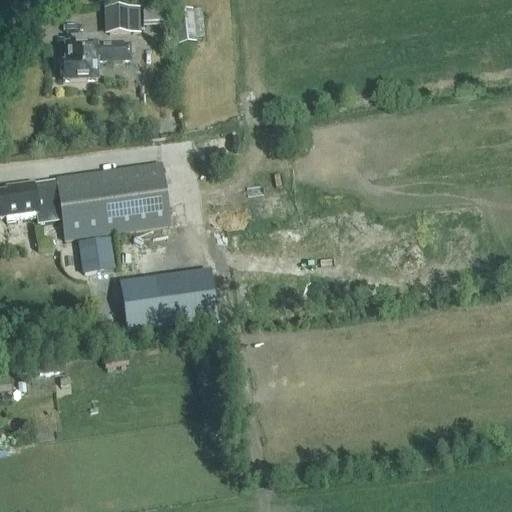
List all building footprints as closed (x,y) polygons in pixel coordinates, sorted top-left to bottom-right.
[(168,21),(167,5),(146,7),(147,23),(168,21)] [(193,9),(177,10),(179,42),(195,41),(193,9)] [(140,34),(139,10),(109,11),(109,35),(140,34)] [(129,46),(97,47),(97,44),(65,45),(65,63),(62,63),(62,80),(99,79),(98,63),(129,62),(129,46)] [(63,244),(167,231),(159,164),(55,178),(55,182),(33,185),(32,183),(9,186),(10,191),(0,192),(0,219),(8,219),(8,223),(35,220),(34,212),(59,209),(63,244)] [(108,242),(91,244),(95,275),(112,272),(108,242)] [(216,323),(212,294),(183,298),(187,327),(216,323)] [(9,377),(0,378),(0,395),(11,394),(9,377)]
